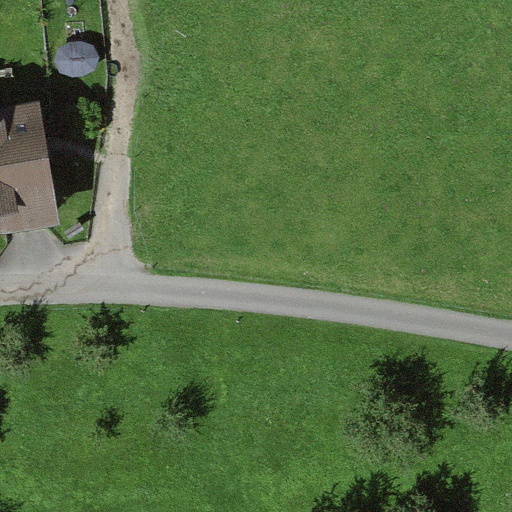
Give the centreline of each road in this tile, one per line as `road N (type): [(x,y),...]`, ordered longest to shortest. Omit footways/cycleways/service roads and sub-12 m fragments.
road 1 (track): [(0,303),(105,289),(155,292),(328,307),(511,338)]
road 2 (track): [(134,0),(105,289)]
